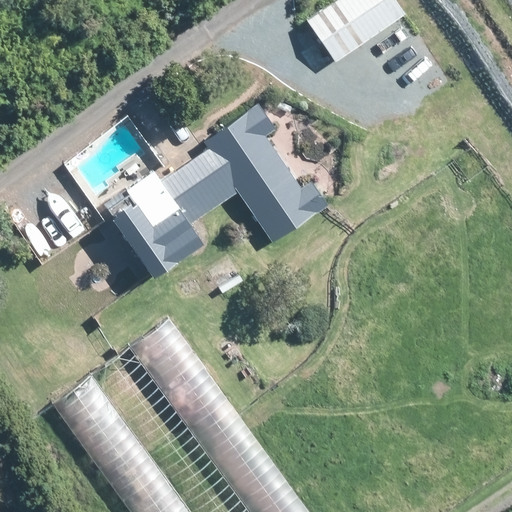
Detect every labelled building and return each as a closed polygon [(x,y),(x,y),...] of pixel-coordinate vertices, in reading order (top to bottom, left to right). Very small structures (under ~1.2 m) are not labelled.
[(405,15),(394,0),(339,0),(309,21),(336,62),(405,15)] [(278,129),(261,104),(205,144),(209,150),(165,181),(158,171),(106,207),(156,277),(210,239),(198,222),(239,193),(275,243),(328,205),(310,179),(301,185),(267,137),(278,129)] [(317,511),(174,314),(129,347),(225,480),(248,511),(317,511)] [(271,378),(240,334),(222,348),(253,391),(271,378)] [(193,511),(93,376),(54,405),(133,511),(193,511)]
